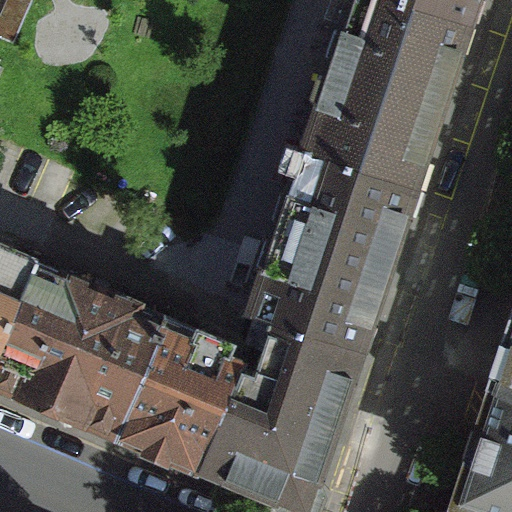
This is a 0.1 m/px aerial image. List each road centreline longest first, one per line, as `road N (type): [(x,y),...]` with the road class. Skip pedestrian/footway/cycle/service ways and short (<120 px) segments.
road 1 (residential): [(368,511),(511,77)]
road 2 (residential): [(127,511),(0,457)]
